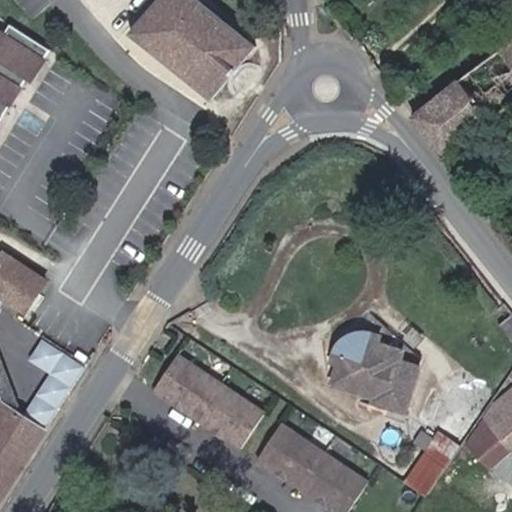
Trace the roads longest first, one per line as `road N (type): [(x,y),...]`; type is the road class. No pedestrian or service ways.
road 1 (secondary): [(27,511),(254,150),(324,89)]
road 2 (secondary): [(324,89),(378,116),(414,148),(511,274)]
road 3 (unknown): [(112,379),(292,511)]
road 4 (unknown): [(378,116),(511,24)]
